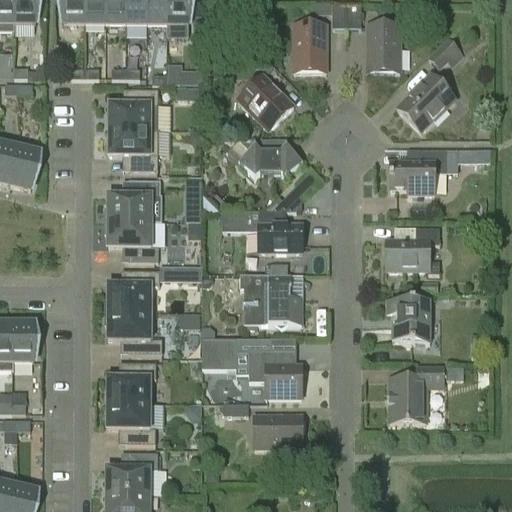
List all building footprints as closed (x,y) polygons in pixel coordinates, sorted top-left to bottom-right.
[(0,0),(0,36),(14,37),(14,30),(13,0),(0,0)] [(13,0),(14,30),(35,30),(35,0),(13,0)] [(63,0),(63,30),(85,30),(84,0),(63,0)] [(84,0),(85,30),(105,30),(105,0),(84,0)] [(105,0),(105,30),(125,30),(125,0),(105,0)] [(125,0),(125,30),(146,30),(146,0),(125,0)] [(146,0),(146,30),(166,31),(166,0),(146,0)] [(166,0),(166,31),(166,43),(188,43),(187,0),(166,0)] [(332,9),(332,34),(346,34),(347,10),(332,9)] [(347,10),(346,34),(360,34),(360,10),(347,10)] [(204,22),(204,42),(218,42),(218,30),(215,15),(204,15),(204,22)] [(293,33),(293,80),(326,80),(326,33),(293,33)] [(367,33),(367,80),(400,80),(400,33),(367,33)] [(448,45),(429,65),(439,75),(448,67),(459,55),(448,45)] [(168,70),(167,90),(181,91),(181,77),(182,71),(168,70)] [(0,71),(0,83),(13,84),(13,74),(13,72),(0,71)] [(13,74),(13,84),(27,84),(27,74),(13,74)] [(70,74),(70,84),(84,85),(84,75),(70,74)] [(84,75),(84,85),(98,85),(98,75),(84,75)] [(111,75),(111,85),(125,85),(125,75),(111,75)] [(125,75),(125,85),(139,85),(139,75),(125,75)] [(152,81),(152,91),(166,91),(166,81),(152,81)] [(263,83),(238,108),(269,139),(294,114),(263,83)] [(430,83),(397,117),(421,141),(455,107),(430,83)] [(4,90),(4,100),(18,100),(18,90),(4,90)] [(18,90),(18,100),(32,100),(32,90),(18,90)] [(109,110),(108,136),(158,136),(158,96),(130,95),(130,110),(109,110)] [(108,136),(108,162),(122,162),(130,162),(129,177),(157,177),(158,136),(108,136)] [(190,138),(190,149),(201,149),(201,138),(190,138)] [(249,160),(238,171),(255,187),(260,182),(281,182),(286,187),(302,171),(286,155),(286,147),(238,148),(238,149),(249,160)] [(0,149),(0,188),(10,191),(13,178),(18,154),(0,149)] [(13,178),(10,191),(30,195),(39,159),(18,154),(13,178)] [(390,171),(390,198),(407,198),(407,202),(434,202),(434,181),(446,181),(446,178),(458,178),(458,168),(458,158),(417,158),(417,171),(390,171)] [(473,158),(473,168),(490,168),(490,158),(473,158)] [(104,214),(104,227),(151,227),(160,227),(160,202),(158,202),(159,187),(128,187),(128,198),(124,201),(108,201),(108,214),(104,214)] [(279,204),(263,219),(274,219),(302,220),(302,207),(282,207),(279,204)] [(185,217),(185,227),(187,227),(200,227),(200,217),(185,217)] [(221,221),(221,240),(258,240),(258,261),(302,261),(302,233),(286,233),(274,233),(274,219),(263,219),(240,219),(240,221),(221,221)] [(104,227),(104,240),(108,240),(108,253),(124,253),(128,256),(128,268),(158,268),(158,253),(151,253),(151,227),(104,227)] [(386,248),(386,278),(428,278),(428,282),(439,282),(439,269),(429,269),(429,252),(439,253),(439,236),(415,236),(415,248),(386,248)] [(271,271),(271,283),(287,283),(287,271),(271,271)] [(159,277),(159,287),(177,288),(177,273),(159,272),(159,277)] [(104,305),(104,318),(132,318),(150,318),(150,292),(159,292),(159,287),(159,277),(128,277),(128,290),(108,290),(108,305),(104,305)] [(212,283),(202,283),(202,292),(208,292),(212,288),(212,283)] [(240,283),(240,297),(248,297),(248,311),(245,311),(245,333),(302,333),(302,306),(291,306),(291,283),(287,283),(271,283),(240,283)] [(420,287),(420,297),(437,297),(438,287),(420,287)] [(392,334),(392,352),(429,352),(430,309),(392,309),(392,323),(397,323),(397,334),(392,334)] [(104,318),(104,331),(107,331),(107,346),(127,346),(127,360),(162,360),(162,345),(150,345),(150,318),(132,318),(104,318)] [(179,318),(179,332),(200,333),(200,319),(179,318)] [(0,325),(0,375),(12,376),(12,325),(11,325),(11,329),(4,329),(4,325),(0,325)] [(12,325),(12,376),(13,376),(13,368),(33,368),(34,329),(24,329),(24,325),(12,325)] [(202,364),(202,377),(235,377),(235,383),(249,383),(249,390),(265,390),(265,406),(301,406),(301,374),(296,374),(296,359),(249,359),(235,359),(235,345),(202,344),(202,364)] [(107,383),(107,409),(150,409),(150,385),(156,385),(156,368),(125,368),(125,380),(122,383),(107,383)] [(390,385),(390,431),(425,431),(425,394),(443,394),(444,374),(416,373),(416,386),(390,385)] [(12,398),(12,410),(25,410),(25,398),(12,398)] [(0,409),(0,419),(11,420),(11,416),(11,410),(0,409)] [(107,409),(107,435),(121,435),(125,438),(125,450),(155,450),(155,434),(150,434),(150,409),(107,409)] [(11,416),(11,420),(25,420),(25,410),(12,410),(11,410),(11,416)] [(31,410),(31,420),(42,420),(42,410),(31,410)] [(184,410),(184,418),(193,427),(200,427),(200,410),(184,410)] [(248,410),(223,410),(223,421),(248,421),(248,410)] [(254,424),(254,456),(301,456),(301,424),(254,424)] [(2,426),(2,436),(4,436),(16,436),(16,426),(2,426)] [(16,426),(16,436),(30,436),(30,426),(16,426)] [(4,436),(4,448),(16,448),(16,436),(4,436)] [(106,474),(106,500),(149,500),(149,476),(157,476),(157,459),(127,459),(126,474),(106,474)] [(212,474),(205,474),(205,487),(217,487),(217,479),(212,474)] [(0,488),(0,511),(11,511),(16,492),(0,488)] [(16,492),(11,511),(33,511),(37,497),(16,492)] [(106,500),(106,511),(148,511),(149,500),(106,500)]
